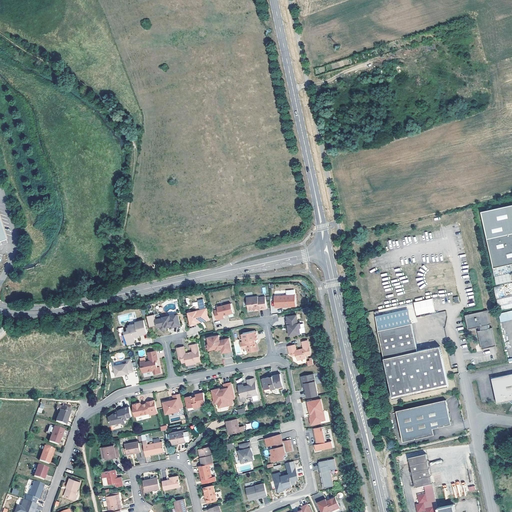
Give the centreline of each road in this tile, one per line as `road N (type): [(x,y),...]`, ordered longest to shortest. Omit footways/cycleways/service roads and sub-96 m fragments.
road 1 (tertiary): [(325,250),(60,307),(0,307)]
road 2 (residential): [(287,364),(274,359),(123,391),(85,413),(45,511)]
road 3 (tertiary): [(384,511),(325,250)]
road 4 (tertiary): [(325,250),(274,0)]
road 5 (residential): [(260,511),(310,486),(293,392)]
road 6 (residential): [(198,511),(189,476),(174,464),(135,473),(139,509)]
road 7 (residential): [(511,421),(489,420),(476,437),(493,511)]
